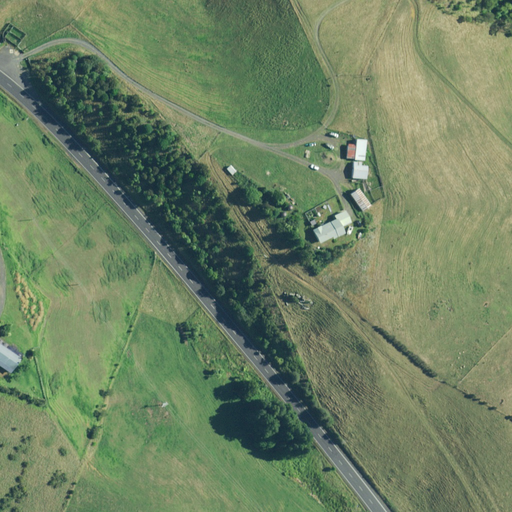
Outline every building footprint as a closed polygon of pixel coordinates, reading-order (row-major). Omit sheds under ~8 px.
[(366,140),(355,139),(355,145),(347,144),(346,159),(364,161),(366,140)] [(360,162),(353,162),(352,178),(365,179),(366,166),(360,166),(360,162)] [(230,165),(225,169),(231,176),(236,172),(230,165)] [(369,207),(357,189),(349,194),(361,212),(369,207)] [(350,223),(344,211),(334,216),(335,219),(312,230),(318,243),(331,237),(332,239),(344,234),(341,227),(350,223)] [(4,343),(0,340),(0,366),(10,373),(22,356),(16,351),(3,343),(4,343)]
